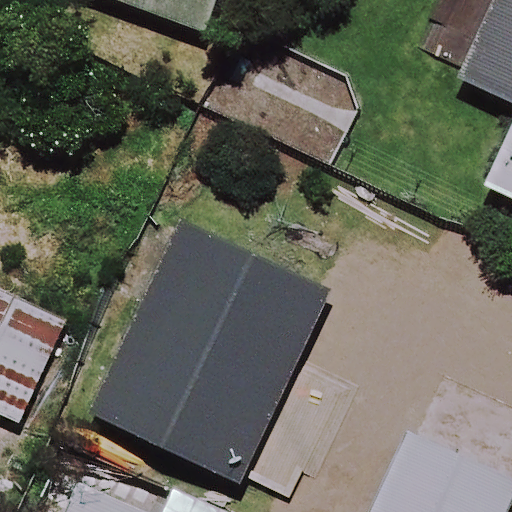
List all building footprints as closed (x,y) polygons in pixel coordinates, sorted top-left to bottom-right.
[(224,0),(116,0),(209,38),(224,0)] [(511,0),(442,0),(416,59),(511,102),(511,141),(488,193),(511,203),(511,0)] [(333,295),(177,227),(94,417),(249,485),(333,295)] [(74,317),(0,282),(0,414),(24,426),(74,317)] [(379,511),(509,511),(511,507),(511,480),(415,435),(379,511)] [(153,511),(88,482),(73,511),(153,511)]
